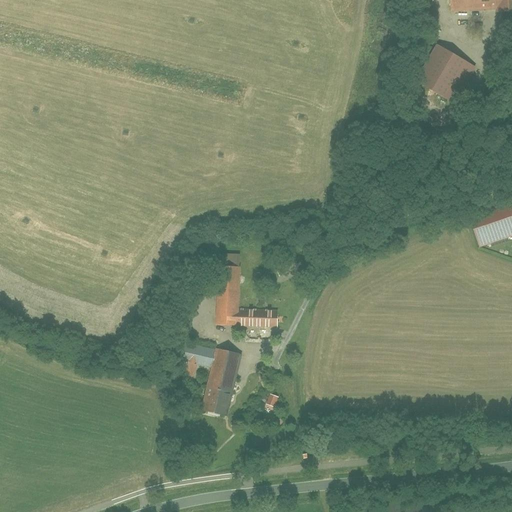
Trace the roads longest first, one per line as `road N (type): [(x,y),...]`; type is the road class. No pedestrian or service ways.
road 1 (tertiary): [(511,468),(156,511)]
road 2 (residential): [(511,181),(335,260),(271,362)]
